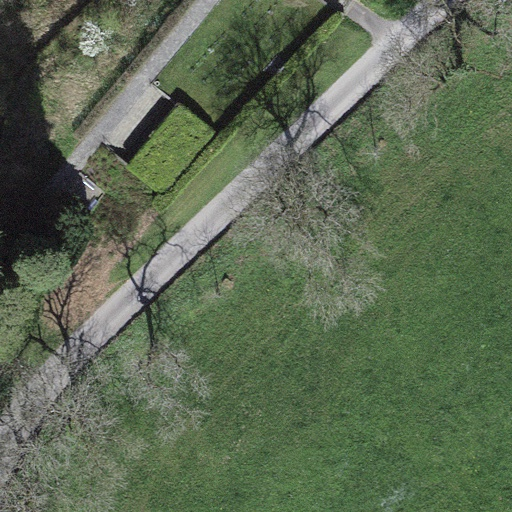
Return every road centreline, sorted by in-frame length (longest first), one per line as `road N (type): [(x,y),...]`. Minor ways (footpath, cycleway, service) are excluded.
road 1 (track): [(339,100),(102,324),(27,405),(0,457)]
road 2 (track): [(339,100),(448,0)]
